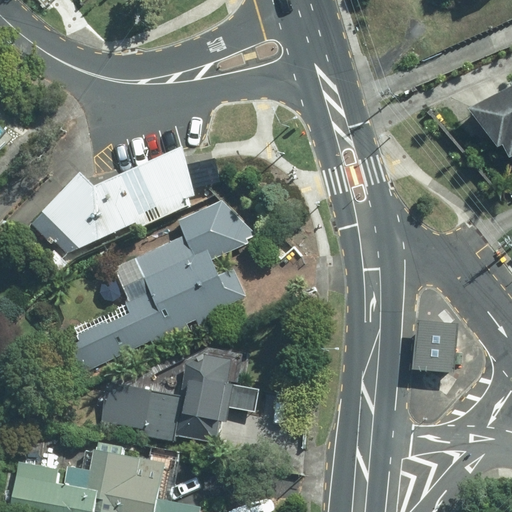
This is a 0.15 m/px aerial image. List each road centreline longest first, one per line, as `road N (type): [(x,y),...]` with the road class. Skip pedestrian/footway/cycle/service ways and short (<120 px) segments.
road 1 (residential): [(327,78),(207,98),(154,94),(88,75)]
road 2 (residential): [(88,75),(161,66),(301,0)]
road 3 (secondary): [(370,250),(361,439)]
road 4 (residential): [(370,250),(424,252),(448,262),(471,279),(511,335)]
road 5 (secondary): [(327,78),(370,250)]
road 6 (unknown): [(88,75),(0,173)]
road 7 (residential): [(491,440),(361,439)]
